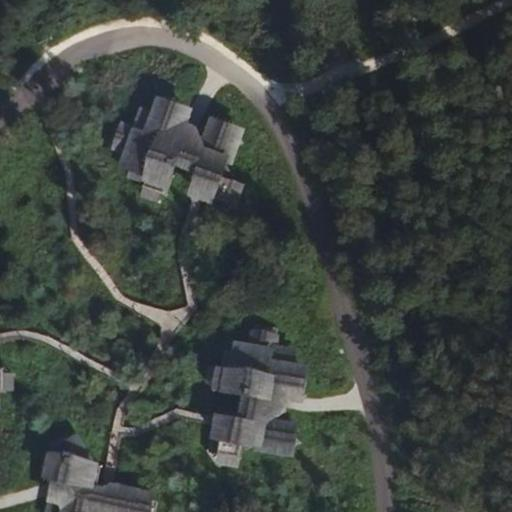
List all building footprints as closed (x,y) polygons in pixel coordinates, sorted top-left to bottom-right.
[(167,102),(161,117),(183,125),(188,110),(167,102)] [(146,112),(139,133),(154,138),(161,117),(146,112)] [(162,195),(166,196),(178,164),(179,160),(159,153),(163,142),(175,146),(182,127),(183,125),(161,117),(154,138),(139,133),(123,127),(123,128),(116,147),(115,148),(134,155),(155,162),(146,185),(145,189),(146,189),(162,195)] [(199,138),(197,139),(207,159),(235,146),(242,143),(238,136),(235,128),(232,123),(226,125),(216,130),(199,138)] [(109,145),(116,147),(123,128),(116,125),(109,145)] [(227,166),(235,146),(207,159),(197,139),(199,138),(196,133),(182,127),(175,146),(163,142),(159,153),(179,160),(178,164),(188,167),(196,185),(194,192),(200,194),(214,199),(201,171),(221,161),(223,165),(227,166)] [(131,179),(146,185),(155,162),(134,155),(129,170),(134,171),(131,179)] [(221,161),(201,171),(214,199),(219,209),(239,200),(230,181),(223,165),(221,161)] [(238,184),(230,181),(239,200),(219,209),(223,217),(243,208),(240,201),(245,187),(238,184)] [(159,202),(162,195),(146,189),(143,197),(159,202)] [(257,326),(256,333),(276,337),(278,330),(257,326)] [(256,333),(255,333),(252,353),(248,375),(224,370),(220,370),(217,387),(216,392),(250,398),(254,398),(258,377),(270,379),(268,391),(287,395),(290,395),(294,373),(272,369),(274,354),(277,337),(276,337),(256,333)] [(227,354),(224,370),(248,375),(252,353),(236,350),(235,355),(227,354)] [(274,354),(272,369),(294,373),(296,357),(274,354)] [(209,386),(217,387),(220,370),(212,369),(209,386)] [(309,376),(294,373),(290,395),(305,398),(309,376)] [(225,425),(222,439),(247,421),(261,440),(257,442),(257,447),(278,450),(260,425),(278,412),(279,414),(284,410),(287,395),(268,391),(270,379),(258,377),(254,398),(250,398),(249,408),(233,419),(226,418),(225,425)] [(278,412),(260,425),(278,450),(282,457),(301,444),(279,414),(278,412)] [(222,439),(213,446),(226,465),(243,452),(257,442),(261,440),(247,421),(222,439)] [(82,454),(73,441),(69,435),(51,446),(55,452),(54,453),(58,459),(47,467),(56,481),(52,500),(57,501),(94,509),(94,510),(102,511),(103,511),(111,511),(129,502),(135,511),(157,511),(160,503),(153,501),(114,493),(114,494),(106,492),(98,490),(102,468),(94,467),(94,466),(88,465),(93,474),(74,485),(63,465),(82,454)] [(242,460),(243,452),(226,465),(213,446),(206,451),(219,469),(225,465),(239,468),(241,460),(242,460)] [(82,454),(63,465),(74,485),(93,474),(88,465),(82,454)] [(93,511),(94,510),(94,509),(57,501),(54,511),(93,511)] [(111,511),(135,511),(129,502),(111,511)]
